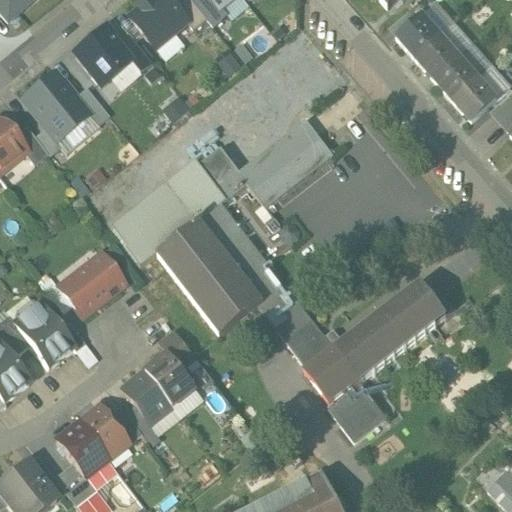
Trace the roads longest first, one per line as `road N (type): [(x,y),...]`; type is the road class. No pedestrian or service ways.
road 1 (residential): [(325,0),(511,213)]
road 2 (residential): [(0,446),(40,429),(136,352),(113,322)]
